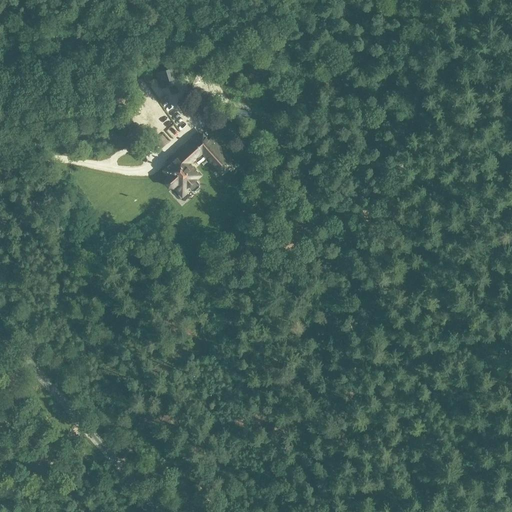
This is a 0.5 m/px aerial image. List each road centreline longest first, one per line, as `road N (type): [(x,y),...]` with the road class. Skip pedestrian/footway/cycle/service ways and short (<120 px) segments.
road 1 (track): [(440,0),(325,511)]
road 2 (tertiary): [(161,511),(0,329)]
road 3 (tertiary): [(0,63),(213,0)]
road 4 (track): [(189,121),(154,164),(136,171),(0,160)]
